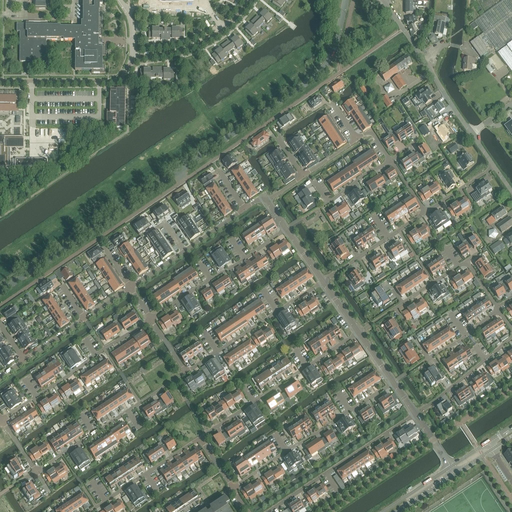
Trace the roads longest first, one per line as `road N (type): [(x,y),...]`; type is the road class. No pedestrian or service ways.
road 1 (residential): [(0,292),(318,74),(345,0)]
road 2 (residential): [(511,190),(383,0)]
road 3 (residential): [(232,488),(393,383)]
road 4 (residential): [(199,438),(357,332)]
road 5 (residential): [(496,307),(463,263),(357,332)]
road 6 (residential): [(150,318),(2,420)]
road 7 (residential): [(36,471),(184,372)]
road 8 (residential): [(414,415),(267,511)]
road 9 (residential): [(184,372),(322,281)]
road 10 (residential): [(150,318),(286,229)]
road 11 (residential): [(132,56),(114,81),(0,81)]
road 12 (residential): [(244,208),(130,286)]
road 13 (residential): [(90,511),(199,438)]
road 14 (residential): [(414,415),(511,337)]
road 15 (residential): [(322,281),(424,211)]
